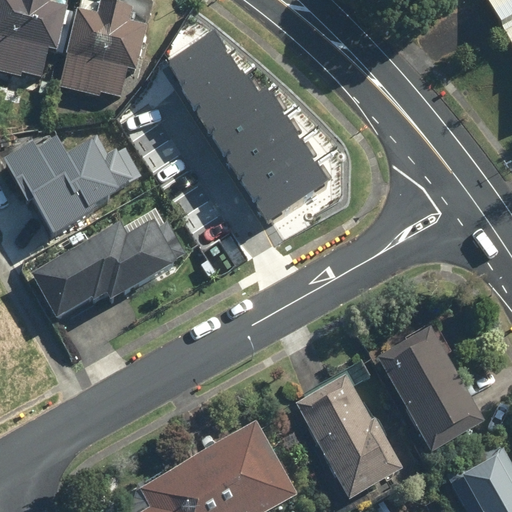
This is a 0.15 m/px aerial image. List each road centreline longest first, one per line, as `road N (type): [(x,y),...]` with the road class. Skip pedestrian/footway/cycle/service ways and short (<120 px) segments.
road 1 (residential): [(0,470),(348,268)]
road 2 (tertiary): [(285,0),(360,63),(463,186)]
road 3 (residential): [(348,268),(395,227),(463,186)]
road 4 (residential): [(475,208),(407,247),(348,268)]
